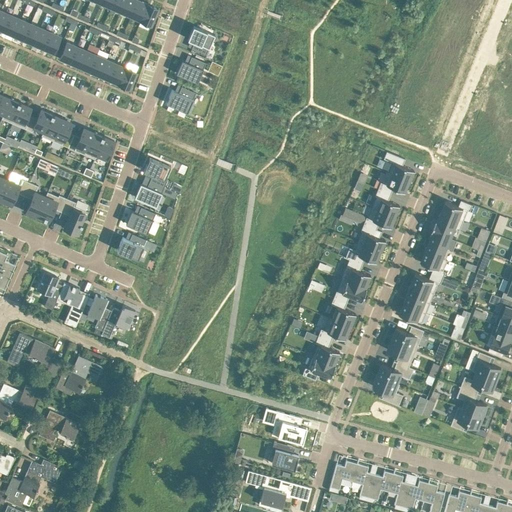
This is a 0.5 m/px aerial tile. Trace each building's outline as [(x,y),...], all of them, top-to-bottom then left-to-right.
[(113,0),(111,7),(121,11),(125,0),(113,0)] [(125,0),(121,11),(131,15),(137,0),(125,0)] [(139,0),(137,0),(131,15),(140,19),(147,3),(139,0)] [(447,14),(446,15),(468,24),(475,7),(458,0),(452,0),(447,14)] [(147,3),(140,19),(151,24),(158,8),(147,3)] [(1,10),(0,11),(0,28),(4,30),(11,14),(1,10)] [(11,14),(4,30),(13,34),(20,18),(11,14)] [(440,31),(440,32),(461,41),(468,24),(446,15),(440,32),(440,31)] [(20,18),(13,34),(23,39),(30,23),(20,18)] [(30,23),(23,39),(33,43),(40,27),(30,23)] [(193,25),(187,38),(190,39),(194,41),(191,47),(206,54),(209,47),(215,34),(207,30),(199,27),(193,25)] [(40,27),(33,43),(43,47),(50,31),(40,27)] [(50,31),(43,47),(54,52),(61,36),(50,31)] [(433,49),(454,58),(461,41),(440,32),(433,49)] [(66,41),(59,57),(69,61),(77,45),(66,41)] [(77,45),(69,61),(79,66),(86,50),(77,45)] [(426,66),(426,67),(447,75),(454,58),(433,49),(426,66)] [(86,50),(79,66),(89,70),(96,54),(86,50)] [(511,56),(505,53),(500,65),(511,70),(511,56)] [(96,54),(89,70),(99,74),(106,58),(96,54)] [(182,59),(176,72),(197,82),(206,62),(191,55),(188,62),(185,60),(182,59)] [(106,58),(99,74),(109,79),(116,63),(106,58)] [(116,63),(109,79),(119,83),(126,67),(116,63)] [(511,70),(500,65),(496,77),(507,82),(505,87),(511,90),(511,70)] [(126,67),(119,83),(129,88),(136,71),(126,67)] [(419,83),(419,84),(440,92),(447,75),(426,67),(419,83)] [(412,100),(412,101),(433,109),(440,92),(419,84),(412,100)] [(172,89),(166,102),(169,103),(166,109),(171,111),(173,105),(179,108),(177,113),(184,116),(186,111),(187,111),(196,92),(181,85),(178,92),(175,90),(172,89)] [(492,90),(487,102),(511,112),(511,110),(511,92),(507,90),(505,95),(492,90)] [(1,93),(0,94),(0,114),(2,116),(3,116),(11,98),(1,93)] [(2,116),(1,118),(12,122),(21,102),(11,98),(3,116),(2,116)] [(405,117),(405,118),(426,126),(433,109),(412,101),(405,117)] [(21,102),(12,122),(22,127),(25,128),(30,115),(28,114),(31,107),(21,102)] [(487,104),(483,115),(495,119),(493,124),(508,131),(511,124),(506,122),(510,113),(511,114),(511,112),(487,102),(487,104)] [(30,115),(25,128),(32,131),(34,127),(43,131),(51,113),(41,108),(37,118),(30,115)] [(43,131),(41,135),(52,140),(61,117),(51,113),(43,131)] [(61,117),(52,140),(62,144),(66,135),(72,138),(73,134),(67,131),(72,122),(61,117)] [(405,118),(398,135),(419,144),(426,126),(405,118)] [(471,136),(470,138),(494,148),(495,146),(494,146),(498,137),(502,139),(505,132),(490,126),(488,131),(476,126),(472,136),(471,136)] [(73,134),(72,138),(78,140),(74,149),(84,154),(94,131),(84,127),(80,136),(73,134)] [(94,131),(84,154),(95,158),(96,156),(95,156),(104,136),(94,131)] [(104,136),(95,156),(96,156),(105,161),(114,140),(104,136)] [(17,148),(18,145),(20,141),(13,138),(11,145),(17,148)] [(470,138),(465,150),(478,155),(476,160),(491,166),(494,159),(490,158),(494,148),(470,138)] [(409,180),(408,181),(409,181),(414,170),(402,165),(405,158),(386,151),(383,158),(393,162),(388,172),(409,180)] [(146,163),(143,170),(146,171),(152,174),(149,179),(164,186),(167,179),(165,178),(170,165),(149,156),(146,163)] [(48,172),(48,174),(56,177),(56,176),(59,169),(51,165),(48,172)] [(0,168),(0,198),(8,179),(0,175),(0,170),(1,169),(0,168)] [(377,188),(390,193),(393,187),(404,191),(408,181),(409,180),(388,172),(386,171),(382,182),(380,181),(377,188)] [(8,179),(0,198),(0,199),(11,204),(16,192),(24,195),(30,181),(21,178),(19,184),(8,179)] [(140,183),(135,196),(156,205),(164,186),(149,179),(147,185),(141,183),(140,183)] [(30,181),(24,195),(31,198),(26,210),(37,215),(46,196),(45,195),(35,191),(38,185),(30,181)] [(394,215),(395,215),(399,204),(388,200),(390,193),(377,188),(375,195),(376,196),(372,206),(394,215)] [(46,196),(37,215),(48,220),(53,208),(61,211),(67,198),(59,194),(58,196),(47,191),(45,195),(46,196)] [(67,198),(61,211),(69,215),(63,227),(67,228),(67,229),(74,233),(75,231),(78,233),(82,223),(81,223),(86,210),(74,205),(75,201),(67,198)] [(446,200),(441,210),(464,220),(468,209),(471,210),(473,204),(461,199),(459,205),(446,200)] [(131,209),(125,223),(147,232),(155,212),(141,206),(138,212),(134,211),(131,209)] [(363,223),(376,228),(379,222),(391,227),(395,215),(394,215),(372,206),(368,217),(366,216),(363,223)] [(438,220),(437,220),(455,228),(460,230),(464,220),(441,210),(438,220)] [(437,220),(433,231),(433,230),(451,238),(455,228),(437,220),(438,220),(437,220)] [(362,243),(380,251),(381,251),(385,240),(374,235),(376,228),(363,223),(360,230),(362,231),(357,242),(362,243)] [(433,231),(429,240),(450,249),(449,249),(453,250),(457,240),(451,238),(433,230),(433,231)] [(122,236),(117,249),(138,259),(144,246),(149,248),(153,250),(156,243),(146,239),(132,232),(129,239),(125,237),(122,236)] [(429,240),(425,250),(446,259),(446,258),(449,249),(450,249),(429,240)] [(380,251),(362,243),(359,251),(349,247),(345,256),(343,255),(343,256),(349,258),(362,263),(365,257),(376,261),(380,251)] [(0,250),(0,291),(3,292),(3,293),(5,289),(15,264),(5,260),(7,254),(0,250)] [(425,250),(421,261),(434,266),(432,272),(444,277),(446,271),(444,270),(448,259),(446,258),(446,259),(425,250)] [(342,277),(365,287),(370,274),(359,270),(362,263),(349,258),(342,277)] [(331,271),(333,265),(321,261),(319,267),(331,271)] [(478,272),(477,273),(488,278),(490,272),(479,268),(478,272)] [(44,270),(36,289),(49,294),(44,305),(52,309),(57,298),(63,284),(57,282),(59,277),(56,276),(44,270)] [(416,272),(411,282),(435,292),(439,282),(441,283),(444,277),(432,272),(430,278),(416,272)] [(365,287),(342,277),(337,290),(336,289),(333,297),(346,302),(349,295),(361,300),(366,287),(365,287)] [(323,291),(326,283),(314,278),(311,285),(323,291)] [(511,281),(508,280),(502,297),(511,300),(511,281)] [(63,284),(57,298),(57,299),(58,297),(74,304),(66,322),(64,321),(75,326),(88,296),(88,295),(78,291),(79,287),(69,283),(69,284),(64,282),(63,284)] [(411,282),(407,293),(408,293),(430,302),(435,292),(411,282)] [(408,293),(404,303),(426,312),(430,302),(408,293)] [(95,294),(87,312),(98,317),(94,326),(103,329),(111,309),(104,306),(107,299),(95,294)] [(336,306),(332,318),(331,318),(350,325),(349,326),(350,326),(355,313),(344,308),(346,302),(333,297),(330,304),(336,306)] [(404,303),(400,313),(422,322),(426,312),(404,303)] [(498,314),(502,316),(511,319),(511,306),(503,303),(498,314)] [(103,329),(101,333),(109,337),(115,323),(127,328),(135,309),(122,304),(120,310),(112,306),(111,309),(103,329)] [(474,314),(486,319),(489,310),(478,305),(474,314)] [(511,319),(502,316),(499,324),(499,325),(511,329),(511,319)] [(344,338),(349,326),(350,325),(331,318),(332,318),(329,317),(324,329),(321,328),(318,335),(331,340),(333,334),(344,338)] [(511,329),(499,325),(499,324),(495,323),(491,333),(495,334),(511,340),(511,329)] [(397,327),(393,338),(417,348),(425,329),(412,324),(412,325),(409,332),(397,327)] [(45,368),(54,347),(19,332),(7,359),(17,363),(23,350),(29,353),(41,359),(38,366),(45,368)] [(511,340),(495,334),(491,345),(508,352),(511,340)] [(313,355),(334,363),(339,351),(328,347),(331,340),(318,335),(315,342),(318,343),(313,355)] [(393,338),(388,349),(400,354),(397,361),(410,366),(417,348),(393,338)] [(492,355),(480,350),(472,370),(477,371),(497,379),(501,368),(489,363),(492,355)] [(64,367),(55,387),(71,394),(73,388),(80,391),(86,378),(79,375),(81,370),(92,374),(90,378),(96,381),(103,365),(78,354),(71,370),(64,367)] [(334,363),(313,355),(308,367),(305,366),(302,374),(315,379),(318,372),(330,377),(335,364),(334,363)] [(55,377),(62,361),(53,357),(46,373),(55,377)] [(382,363),(378,374),(398,382),(401,375),(410,378),(414,368),(410,366),(397,361),(394,368),(382,363)] [(497,379),(477,371),(474,379),(465,375),(461,386),(478,392),(481,385),(493,390),(497,379)] [(378,374),(373,385),(385,390),(383,397),(382,398),(399,405),(399,404),(403,394),(397,391),(400,383),(398,382),(378,374)] [(42,391),(25,384),(22,390),(3,382),(0,390),(0,415),(5,418),(14,399),(31,406),(36,397),(39,398),(42,391)] [(463,407),(483,415),(487,404),(475,399),(478,392),(461,386),(457,396),(466,400),(463,407)] [(428,399),(427,401),(434,404),(437,398),(431,395),(430,399),(428,399)] [(479,427),(483,415),(463,407),(458,405),(451,425),(464,429),(466,422),(479,427)] [(50,409),(39,434),(53,440),(56,434),(53,432),(57,423),(63,425),(60,431),(74,437),(77,431),(82,434),(86,425),(50,409)] [(288,439),(310,445),(315,429),(299,425),(301,417),(275,410),(275,411),(277,411),(274,422),(291,427),(288,439)] [(275,442),(273,448),(278,450),(274,463),(279,464),(279,465),(294,469),(295,466),(298,454),(290,452),(292,445),(274,440),(273,442),(275,442)] [(0,453),(0,466),(8,470),(14,456),(6,453),(5,455),(0,453)] [(59,472),(61,466),(43,458),(41,464),(32,459),(22,480),(12,476),(4,493),(7,494),(6,498),(22,505),(27,493),(33,495),(39,482),(41,476),(55,483),(60,472),(59,472)] [(342,477),(352,480),(357,462),(346,459),(344,465),(336,463),(330,486),(329,489),(338,492),(339,488),(342,477)] [(368,465),(357,462),(352,480),(362,483),(359,494),(358,497),(367,500),(374,473),(366,471),(368,465)] [(267,484),(269,475),(248,469),(245,481),(255,484),(256,481),(264,484),(258,504),(270,507),(271,503),(282,506),(286,492),(288,493),(288,495),(301,498),(305,485),(281,478),(278,487),(267,484)] [(380,488),(388,490),(393,472),(384,470),(382,475),(374,473),(367,500),(374,502),(375,498),(377,499),(380,488)] [(403,475),(393,472),(388,490),(397,492),(394,503),(395,503),(394,507),(402,509),(409,483),(401,481),(403,475)] [(423,500),(428,482),(419,479),(417,485),(409,483),(402,509),(408,511),(409,507),(412,508),(415,497),(423,500)] [(437,484),(428,482),(423,500),(431,502),(428,511),(438,511),(444,492),(436,490),(437,484)] [(453,511),(455,508),(465,511),(470,493),(459,490),(457,496),(449,494),(443,511),(453,511)] [(481,496),(470,493),(465,511),(468,511),(485,511),(487,504),(479,502),(481,496)] [(503,511),(506,503),(497,501),(495,506),(487,504),(485,511),(503,511)] [(511,511),(511,504),(506,503),(503,511),(511,511)]
